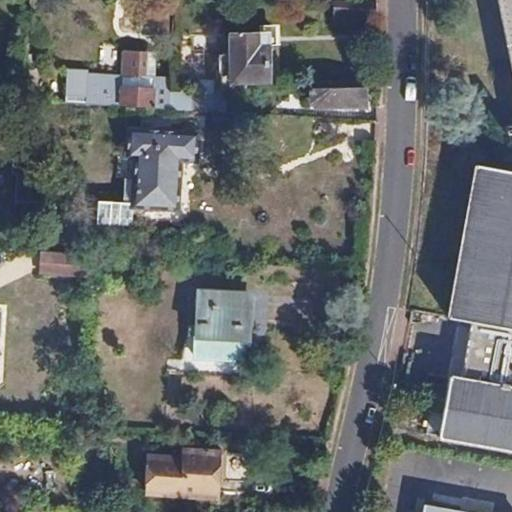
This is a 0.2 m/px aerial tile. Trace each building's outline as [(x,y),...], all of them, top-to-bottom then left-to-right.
[(511,0),(500,0),(511,59),(511,168),(476,162),(446,315),(467,319),(457,373),(447,372),(436,432),(511,446),(511,0)] [(378,20),(378,8),(378,3),(336,1),(336,17),(378,20)] [(221,86),(268,83),(266,30),(229,32),(230,52),(220,52),(221,86)] [(171,90),(171,77),(155,76),(145,76),(146,50),(123,48),(122,75),(100,74),(99,104),(167,108),(170,108),(171,90)] [(155,76),(156,50),(146,50),(145,76),(155,76)] [(364,104),(363,87),(311,89),(311,99),(318,106),(364,104)] [(219,111),(220,94),(194,92),(171,90),(170,108),(193,109),(219,111)] [(42,205),(49,123),(17,121),(13,175),(19,176),(16,203),(42,205)] [(199,160),(201,134),(131,127),(128,155),(135,156),(133,176),(123,175),(121,202),(96,199),(94,221),(131,225),(132,204),(177,207),(182,159),(199,160)] [(75,272),(77,252),(42,250),(41,270),(75,272)] [(90,253),(77,252),(75,272),(89,273),(90,253)] [(117,277),(118,255),(90,253),(89,273),(89,275),(117,277)] [(182,371),(245,375),(251,291),(199,288),(196,356),(183,355),(182,371)] [(149,492),(216,495),(218,466),(223,466),(224,451),(184,449),(183,457),(150,456),(149,492)]
